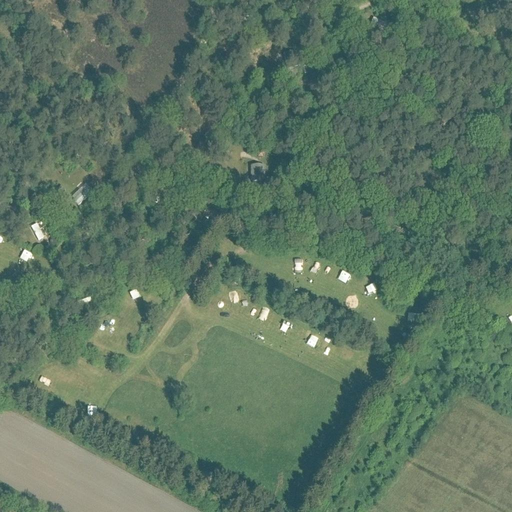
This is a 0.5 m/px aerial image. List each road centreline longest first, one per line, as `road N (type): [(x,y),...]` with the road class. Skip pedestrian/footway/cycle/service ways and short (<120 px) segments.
road 1 (track): [(131,168),(269,244),(333,247),(370,266),(467,242),(511,264)]
road 2 (track): [(213,18),(126,178),(56,272)]
road 3 (track): [(213,18),(313,22),(375,0)]
